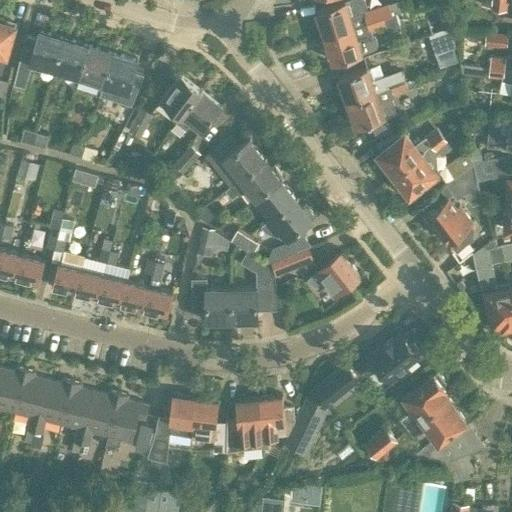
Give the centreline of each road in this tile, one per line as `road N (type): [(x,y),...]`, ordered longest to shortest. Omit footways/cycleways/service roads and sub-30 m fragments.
road 1 (residential): [(415,276),(308,342),(235,359),(0,308)]
road 2 (residential): [(415,276),(220,20)]
road 3 (residential): [(511,377),(487,368),(415,276)]
road 4 (residential): [(220,20),(163,20),(93,0)]
